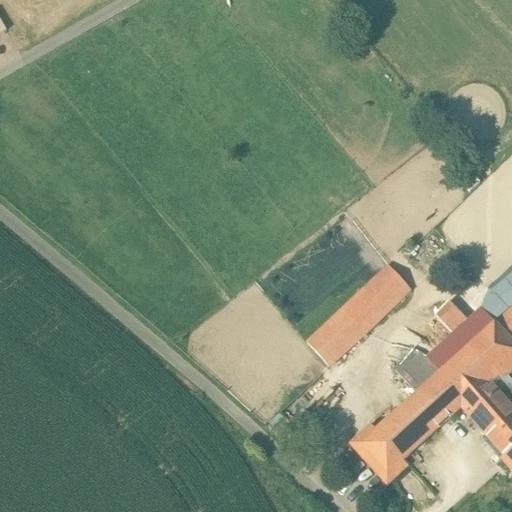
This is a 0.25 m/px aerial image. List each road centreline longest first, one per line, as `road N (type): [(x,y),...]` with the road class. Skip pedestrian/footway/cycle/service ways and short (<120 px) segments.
road 1 (unclassified): [(341,511),(0,214)]
road 2 (track): [(0,75),(132,0)]
